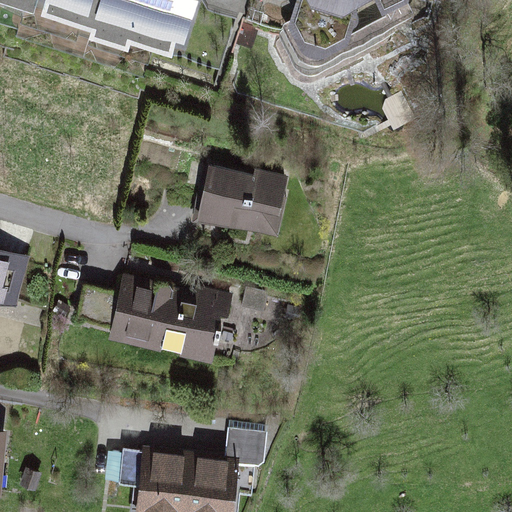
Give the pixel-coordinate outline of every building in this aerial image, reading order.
[(203,0),(5,0),(2,12),(32,21),(26,41),(151,78),(157,58),(228,79),(244,26),(199,13),(203,0)] [(468,0),(307,0),(296,39),(274,32),(274,18),(261,14),(253,39),(276,43),(282,70),(298,86),(322,86),(409,44),(433,23),(426,0),(447,0),(467,6),(468,0)] [(208,227),(287,245),(299,190),(220,172),(208,227)] [(33,253),(0,244),(0,316),(16,320),(33,253)] [(236,297),(134,277),(123,336),(224,357),(236,297)] [(14,431),(0,429),(0,496),(8,498),(14,431)] [(253,511),(261,468),(153,452),(143,511),(253,511)]
